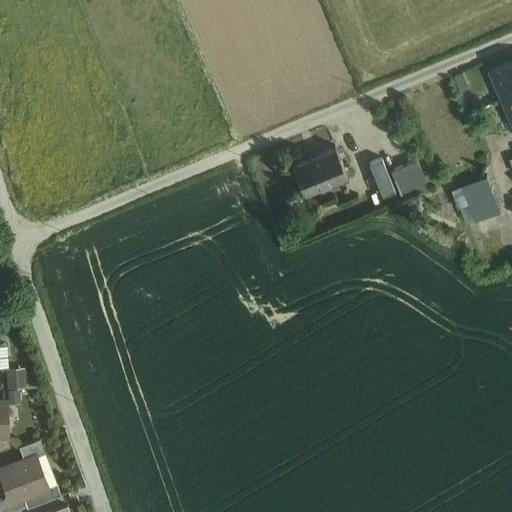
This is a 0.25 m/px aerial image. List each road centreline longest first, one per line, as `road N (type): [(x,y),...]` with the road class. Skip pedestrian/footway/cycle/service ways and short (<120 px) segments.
road 1 (residential): [(17,241),(511,38)]
road 2 (residential): [(17,241),(108,511)]
